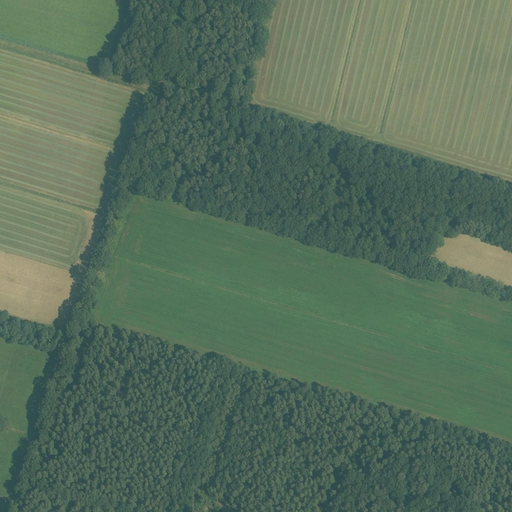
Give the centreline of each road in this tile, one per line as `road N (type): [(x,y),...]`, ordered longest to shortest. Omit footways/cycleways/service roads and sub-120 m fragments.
road 1 (track): [(127,179),(511,296)]
road 2 (track): [(96,276),(25,488)]
road 3 (track): [(156,90),(0,43)]
